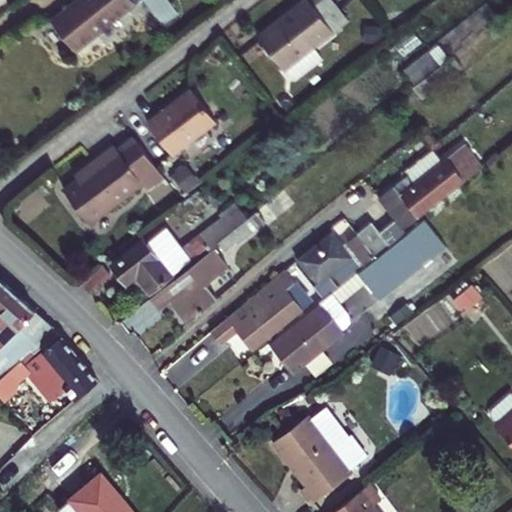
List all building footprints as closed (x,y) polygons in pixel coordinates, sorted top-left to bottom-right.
[(74,0),(55,15),(67,31),(61,36),(74,52),(139,0),(142,0),(157,18),(172,6),(167,0),(74,0)] [(283,68),(333,31),(309,0),(302,0),(273,23),(275,26),(259,38),(283,68)] [(332,0),(309,0),(333,31),(348,19),(332,0)] [(172,6),(157,18),(162,26),(178,13),(172,6)] [(67,31),(55,15),(49,20),(61,36),(67,31)] [(403,55),(421,41),(412,30),(394,44),(403,55)] [(415,84),(438,67),(428,53),(404,71),(415,84)] [(422,98),(460,67),(452,55),(447,59),(438,67),(415,84),(412,87),(422,98)] [(172,154),(215,120),(191,89),(148,123),(172,154)] [(407,175),(378,198),(407,233),(413,228),(409,224),(481,165),(461,141),(444,154),(446,157),(414,183),(407,175)] [(143,182),(114,145),(87,164),(91,169),(84,175),(63,190),(90,223),(143,182)] [(87,164),(80,170),(84,175),(91,169),(87,164)] [(197,183),(188,171),(176,180),(185,193),(197,183)] [(276,218),(294,204),(284,191),(266,206),(276,218)] [(216,243),(246,218),(236,206),(200,235),(212,249),(214,247),(218,244),(216,243)] [(236,243),(263,221),(255,211),(246,218),(216,243),(218,244),(222,251),(235,241),(236,243)] [(379,300),(445,246),(424,220),(413,228),(407,233),(357,273),(366,283),(379,300)] [(378,239),(367,225),(357,232),(360,237),(374,254),(398,234),(391,225),(381,234),(382,236),(378,239)] [(212,249),(200,235),(183,248),(167,229),(145,245),(142,241),(112,265),(127,283),(136,276),(149,293),(191,259),(195,263),(212,249)] [(350,257),(332,234),(301,260),(319,282),(350,257)] [(374,254),(360,237),(351,244),(365,261),(374,254)] [(207,285),(229,267),(214,247),(212,249),(195,263),(152,298),(162,311),(172,302),(189,322),(217,297),(207,285)] [(253,348),(320,294),(296,262),(266,287),(267,289),(232,319),(230,316),(212,330),(222,342),(238,329),(253,348)] [(89,293),(109,277),(101,265),(80,282),(89,293)] [(357,273),(332,293),(341,303),(366,283),(357,273)] [(51,326),(0,280),(0,378),(6,373),(15,366),(33,349),(31,346),(51,326)] [(299,369),(345,332),(342,329),(347,325),(349,314),(341,303),(332,293),(275,338),(299,369)] [(97,380),(51,326),(31,346),(33,349),(15,366),(6,373),(0,378),(0,397),(1,399),(2,399),(14,390),(17,378),(28,369),(52,396),(65,385),(76,398),(97,380)] [(269,343),(293,373),(299,369),(275,338),(269,343)] [(312,419),(351,470),(366,458),(328,407),(312,419)] [(511,411),(496,425),(511,442),(511,411)] [(312,419),(310,416),(273,444),(306,488),(302,491),(312,503),(352,472),(351,470),(312,419)] [(134,511),(101,472),(60,507),(64,511),(134,511)] [(369,485),(332,511),(376,511),(372,507),(380,500),(369,485)]
